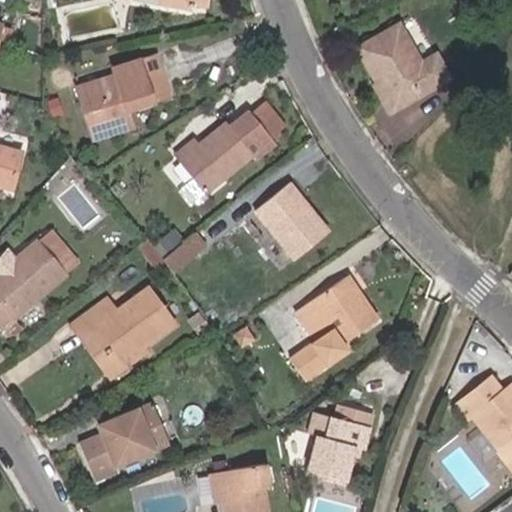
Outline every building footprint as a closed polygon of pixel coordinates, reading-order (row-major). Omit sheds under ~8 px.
[(137,0),(163,6),(162,11),(189,16),(191,11),(205,15),(208,0),(137,0)] [(374,85),(392,114),(432,91),(397,30),(357,52),(367,68),(371,66),(381,81),(374,85)] [(136,114),(170,104),(158,64),(116,76),(118,84),(80,95),(96,145),(135,133),(127,111),(134,108),(136,114)] [(229,130),(201,152),(182,167),(206,198),(252,160),(255,163),(274,147),(250,119),(232,133),(229,130)] [(182,167),(201,152),(196,146),(177,161),(182,167)] [(0,151),(0,186),(12,189),(19,156),(0,151)] [(257,210),(293,257),(326,230),(292,184),(257,210)] [(178,268),(212,244),(201,229),(168,253),(178,268)] [(50,240),(39,249),(53,266),(63,257),(50,240)] [(0,330),(63,278),(53,266),(39,249),(35,245),(0,274),(0,330)] [(314,304),(342,349),(376,327),(347,282),(314,304)] [(92,337),(112,367),(172,327),(151,297),(117,320),(109,309),(84,325),(92,337)] [(101,375),(112,367),(92,337),(80,345),(101,375)] [(511,402),(509,404),(498,391),(464,418),(476,431),(481,427),(511,467),(511,402)] [(150,407),(134,413),(153,454),(168,447),(150,407)] [(115,471),(153,454),(134,413),(96,431),(99,440),(77,449),(95,487),(118,477),(115,471)] [(320,441),(307,478),(343,490),(355,454),(362,456),(373,424),(341,414),(337,425),(333,424),(327,443),(320,441)] [(464,448),(441,468),(470,501),(493,481),(464,448)] [(263,468),(225,474),(228,496),(224,497),(226,511),(264,511),(261,490),(266,490),(263,468)] [(228,496),(225,474),(213,475),(217,511),(226,511),(224,497),(228,496)]
